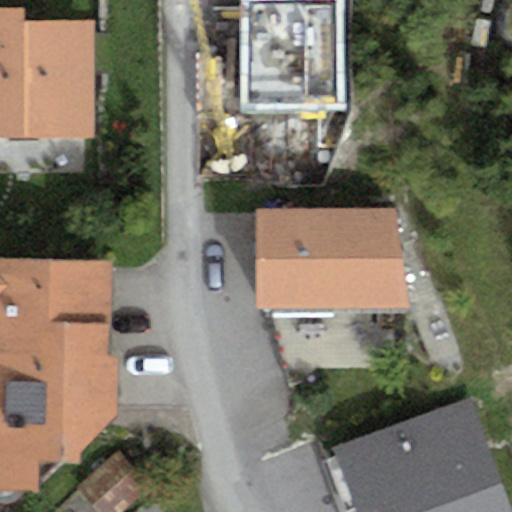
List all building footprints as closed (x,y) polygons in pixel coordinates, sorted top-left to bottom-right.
[(0,137),(83,137),(94,137),(93,22),(23,22),(23,7),(0,6),(0,137)] [(83,137),(0,137),(0,173),(83,173),(83,137)] [(396,208),(256,209),(254,310),(409,308),(396,208)] [(108,263),(0,259),(0,488),(36,490),(37,462),(78,463),(79,452),(115,414),(116,357),(105,357),(108,263)] [(511,511),(470,398),(330,448),(353,511),(511,511)] [(123,511),(152,488),(119,450),(75,488),(95,511),(123,511)]
